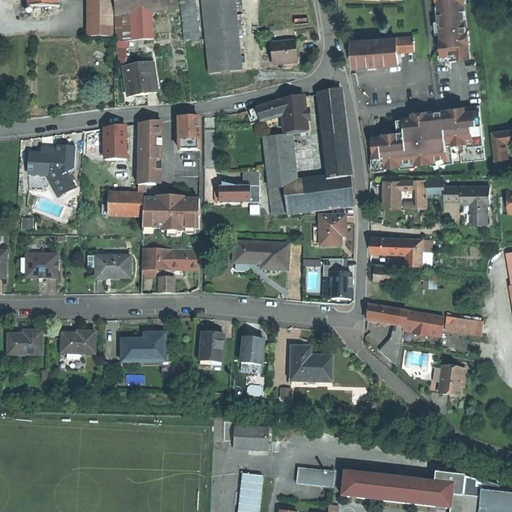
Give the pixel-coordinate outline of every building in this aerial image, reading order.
[(115,0),(115,15),(151,11),(179,9),(177,0),(115,0)] [(193,0),(182,0),(187,41),(198,40),(193,0)] [(201,0),(209,75),(242,71),(234,0),(201,0)] [(435,0),(435,2),(438,2),(438,7),(436,7),(438,23),(440,22),(441,32),(442,41),(440,41),(442,63),(470,60),(469,47),(470,47),(468,31),(467,32),(464,6),(466,6),(465,0),(435,0)] [(113,6),(92,6),(91,38),(113,38),(113,6)] [(127,64),(126,49),(129,49),(129,43),(154,40),(151,11),(115,15),(117,43),(119,43),(120,64),(127,64)] [(414,39),(352,43),(353,55),(354,68),(398,65),(397,53),(415,52),(414,39)] [(272,45),(275,67),(298,64),(296,53),(295,42),(272,45)] [(124,68),(129,99),(143,97),(158,95),(153,64),(124,68)] [(341,91),(323,94),(334,179),(352,177),(341,91)] [(259,117),(261,123),(282,117),(285,133),(308,131),(307,119),(310,119),(309,113),(306,113),(304,97),(292,99),(281,101),(275,103),(251,111),(253,119),(259,117)] [(383,138),(372,139),(374,153),(375,167),(385,166),(386,169),(432,164),(432,161),(449,159),(447,147),(467,145),(467,142),(483,140),(480,112),(465,114),(464,108),(449,110),(449,112),(428,114),(426,114),(426,118),(413,119),(403,121),(405,133),(383,135),(383,138)] [(189,119),(179,119),(180,151),(200,151),(200,119),(189,119)] [(146,186),(156,186),(157,122),(137,125),(139,194),(146,194),(146,186)] [(118,128),(111,129),(110,151),(121,150),(126,150),(125,127),(118,128)] [(511,130),(491,133),(495,161),(507,159),(505,144),(511,142),(511,130)] [(264,139),(269,176),(289,173),(284,136),(264,139)] [(58,147),(57,156),(61,156),(60,169),(63,174),(67,172),(68,175),(75,171),(77,148),(58,147)] [(121,150),(110,151),(109,180),(121,180),(121,150)] [(30,154),(29,175),(45,176),(57,198),(75,188),(68,175),(67,172),(63,174),(60,169),(61,156),(57,156),(47,155),(30,154)] [(222,204),(260,204),(259,173),(243,173),(243,186),(236,186),(236,187),(229,187),(222,187),(222,189),(222,203),(222,204)] [(274,217),(288,215),(284,185),(291,185),(289,173),(269,176),(274,217)] [(352,177),(334,179),(291,185),(284,185),(288,215),(356,206),(352,177)] [(404,204),(404,210),(415,210),(427,210),(427,198),(427,180),(414,180),(414,182),(414,185),(418,185),(418,190),(418,204),(404,204)] [(433,180),(434,195),(445,194),(445,187),(445,180),(437,180),(433,180)] [(401,190),(401,182),(385,182),(385,191),(401,190)] [(414,185),(414,182),(401,182),(401,190),(414,190),(414,185)] [(462,202),(471,202),(471,204),(474,204),(474,225),(488,225),(487,204),(490,204),(490,187),(462,188),(462,187),(445,187),(445,194),(445,202),(454,202),(462,202)] [(401,190),(385,191),(385,199),(385,209),(401,208),(401,190)] [(143,217),(144,197),(109,197),(108,217),(143,217)] [(163,202),(145,201),(144,230),(162,230),(162,233),(184,234),(184,230),(200,231),(200,200),(188,200),(179,200),(179,198),(164,197),(163,199),(163,202)] [(462,205),(462,225),(471,225),(471,204),(462,205)] [(321,217),(321,227),(321,246),(342,246),(342,237),(342,233),(346,233),(346,226),(346,216),(321,217)] [(371,254),(394,255),(394,240),(372,239),(371,246),(371,254)] [(394,255),(405,255),(406,240),(394,240),(394,255)] [(405,266),(421,266),(421,252),(421,251),(423,241),(406,240),(405,255),(405,266)] [(423,241),(421,251),(432,251),(433,241),(423,241)] [(236,243),(235,263),(255,264),(268,265),(268,261),(279,262),(278,270),(289,270),(290,245),(236,243)] [(153,269),(167,269),(167,252),(167,250),(153,250),(153,269)] [(199,253),(173,252),(173,269),(186,270),(199,270),(199,253)] [(26,273),(26,275),(46,275),(46,278),(57,278),(57,270),(59,270),(59,263),(57,263),(57,255),(26,255),(26,258),(26,273)] [(104,257),(96,257),(95,269),(95,281),(103,281),(106,281),(106,279),(118,280),(131,280),(132,257),(104,257)] [(352,274),(347,274),(343,274),(343,261),(324,260),(324,277),(332,278),(331,289),(333,289),(332,300),(339,300),(352,300),(352,289),(354,289),(354,279),(352,279),(352,274)] [(375,266),(374,281),(393,283),(394,268),(375,266)] [(309,272),(308,289),(322,291),(323,273),(309,272)] [(394,306),(408,308),(413,277),(399,275),(394,306)] [(167,278),(153,278),(153,294),(167,294),(167,278)] [(398,326),(401,312),(369,307),(367,315),(366,322),(398,326)] [(405,327),(404,331),(435,336),(438,317),(401,312),(398,326),(405,327)] [(483,322),(444,316),(442,331),(481,336),(483,322)] [(403,343),(433,348),(435,336),(404,331),(403,343)] [(8,336),(8,355),(41,356),(41,333),(33,333),(24,333),(24,336),(8,336)] [(63,335),(62,354),(67,354),(79,354),(94,355),(95,334),(86,334),(78,333),(78,336),(63,335)] [(122,341),(122,363),(165,363),(165,335),(156,335),(145,335),(145,341),(122,341)] [(203,337),(201,358),(222,360),(224,336),(218,335),(213,335),(213,338),(203,337)] [(258,365),(261,366),(264,340),(253,339),(244,338),(241,363),(242,364),(258,365)] [(302,380),(302,383),(320,383),(331,384),(332,358),(324,358),(318,358),(311,358),(311,355),(303,355),(304,348),(303,348),(303,349),(293,348),(292,348),(292,358),(291,379),(291,382),(292,382),(292,380),(302,380)] [(222,360),(201,358),(200,364),(221,366),(222,360)] [(258,365),(242,364),(241,372),(257,374),(258,365)] [(433,367),(429,393),(440,395),(443,369),(443,368),(433,367)] [(443,369),(440,395),(448,396),(459,397),(462,371),(443,369)] [(281,388),(282,399),(292,399),(291,388),(281,388)] [(269,428),(234,427),(234,449),(268,450),(269,428)] [(215,445),(216,455),(231,454),(231,445),(215,445)] [(335,473),(299,468),(297,483),(333,488),(335,473)] [(228,511),(228,471),(213,472),(212,511),(228,511)] [(436,482),(345,472),(343,496),(451,509),(450,511),(479,511),(481,498),(463,496),(465,476),(437,473),(436,482)] [(243,473),(237,511),(258,511),(263,476),(243,473)] [(483,481),(481,498),(479,511),(511,511),(511,495),(498,492),(500,485),(483,481)]
